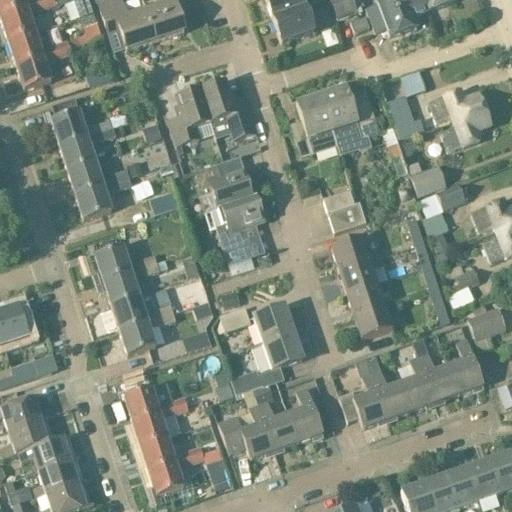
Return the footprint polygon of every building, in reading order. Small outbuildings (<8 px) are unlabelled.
[(0,0),(0,19),(52,3),(51,0),(34,0),(23,4),(21,0),(0,0)] [(125,54),(154,45),(144,15),(125,21),(117,0),(112,0),(97,5),(107,37),(119,34),(125,54)] [(144,0),(140,2),(144,15),(154,45),(182,36),(173,9),(179,7),(176,0),(144,0)] [(263,0),(271,22),(304,10),(300,0),(263,0)] [(356,17),(358,24),(364,21),(360,11),(364,9),(360,0),(330,0),(328,1),(336,24),(356,17)] [(407,6),(404,0),(382,0),(374,3),(377,10),(366,14),(374,36),(385,32),(388,40),(416,30),(413,20),(425,16),(419,2),(407,6)] [(404,0),(407,6),(419,2),(425,16),(452,5),(450,0),(404,0)] [(0,19),(0,25),(7,45),(34,36),(28,19),(55,10),(52,3),(0,19)] [(313,34),(304,10),(271,22),(280,46),(313,34)] [(364,21),(358,24),(349,27),(353,38),(368,32),(364,21)] [(34,36),(7,45),(15,70),(22,67),(68,52),(66,44),(48,50),(46,44),(37,47),(34,36)] [(70,59),(68,52),(22,67),(15,70),(23,95),(50,86),(44,67),(70,59)] [(107,74),(85,81),(89,91),(111,84),(107,74)] [(417,76),(399,83),(405,101),(424,95),(417,76)] [(199,95),(209,127),(224,123),(232,146),(255,139),(243,102),(230,106),(224,87),(199,95)] [(320,100),(337,151),(339,158),(359,151),(360,153),(371,149),(368,140),(373,139),(356,88),(320,100)] [(195,132),(209,127),(199,95),(174,103),(180,122),(167,126),(175,151),(198,143),(195,132)] [(450,121),(452,127),(483,115),(477,99),(463,104),(459,95),(442,101),(442,102),(427,108),(435,127),(450,121)] [(300,162),(337,151),(320,100),(295,108),(303,131),(291,135),(300,162)] [(386,106),(397,144),(423,135),(419,124),(409,127),(407,121),(409,121),(403,101),(386,106)] [(58,150),(112,132),(110,125),(95,130),(94,129),(83,132),(74,104),(50,112),(55,123),(50,125),(58,150)] [(483,115),(452,127),(454,133),(439,138),(447,157),(462,152),(479,146),(475,136),(490,130),(483,115)] [(155,129),(142,133),(146,147),(159,142),(155,129)] [(58,150),(66,175),(94,166),(88,149),(100,145),(100,146),(115,141),(112,132),(58,150)] [(66,175),(74,200),(128,182),(125,174),(110,178),(111,180),(100,183),(94,166),(66,175)] [(215,169),(194,176),(201,199),(212,196),(217,213),(221,212),(221,211),(250,202),(250,201),(242,176),(220,183),(215,169)] [(416,203),(444,192),(436,171),(408,181),(416,203)] [(130,191),(128,182),(74,200),(82,225),(110,216),(104,198),(116,194),(116,195),(130,191)] [(456,189),(433,198),(433,199),(417,205),(425,222),(441,216),(441,217),(464,208),(456,189)] [(322,204),(326,217),(353,208),(349,194),(322,204)] [(172,197),(149,205),(153,220),(177,212),(172,197)] [(226,228),(215,231),(227,269),(250,262),(241,234),(254,229),(262,226),(262,225),(266,224),(261,211),(258,212),(254,200),(250,201),(250,202),(221,211),(221,212),(226,228)] [(495,237),(511,230),(511,211),(506,214),(502,205),(485,211),(485,212),(470,218),(478,237),(492,231),(495,237)] [(353,208),(326,217),(333,238),(365,227),(358,206),(353,208)] [(413,252),(422,249),(414,225),(405,229),(413,252)] [(511,230),(495,237),(497,243),(482,248),(489,267),(504,262),(505,262),(511,259),(511,230)] [(441,238),(430,243),(436,257),(447,252),(441,238)] [(337,277),(368,267),(360,243),(329,253),(337,277)] [(413,252),(420,275),(430,272),(422,249),(413,252)] [(122,251),(94,260),(99,276),(93,278),(96,288),(156,268),(153,259),(139,264),(139,266),(128,270),(122,251)] [(447,268),(444,258),(436,260),(439,270),(447,268)] [(337,277),(345,299),(375,289),(371,275),(383,271),(380,262),(368,267),(337,277)] [(156,268),(96,288),(99,298),(105,296),(110,310),(138,301),(134,289),(146,285),(144,281),(159,276),(156,268)] [(199,280),(196,271),(184,274),(187,284),(199,280)] [(430,272),(420,275),(428,297),(438,294),(430,272)] [(472,273),(462,277),(452,281),(458,296),(478,288),(472,273)] [(375,289),(345,299),(352,322),(383,312),(375,289)] [(449,328),(438,294),(428,297),(439,331),(449,328)] [(236,297),(220,301),(223,314),(238,310),(236,297)] [(110,310),(118,335),(172,318),(169,309),(155,314),(155,315),(144,319),(138,301),(110,310)] [(462,314),(477,357),(491,352),(487,342),(504,336),(495,312),(485,316),(481,306),(462,314)] [(206,307),(192,312),(196,324),(211,319),(206,307)] [(0,316),(0,341),(2,348),(26,340),(17,311),(0,316)] [(262,348),(293,337),(283,311),(253,322),(259,341),(262,348)] [(218,338),(223,336),(223,338),(249,329),(243,312),(217,321),(219,326),(216,334),(218,338)] [(383,312),(352,322),(360,346),(390,336),(383,312)] [(175,326),(172,318),(118,335),(126,360),(154,351),(148,333),(160,329),(160,331),(175,326)] [(262,348),(271,374),(302,364),(293,337),(262,348)] [(412,348),(417,362),(433,407),(457,399),(447,370),(432,375),(422,345),(412,348)] [(447,370),(457,399),(481,390),(465,345),(455,349),(461,365),(447,370)] [(375,360),(364,364),(386,424),(409,416),(399,387),(385,392),(379,376),(380,375),(375,360)] [(413,382),(399,387),(409,416),(433,407),(417,362),(408,365),(413,382)] [(361,433),(386,424),(364,364),(351,369),(356,374),(359,383),(360,382),(366,399),(356,403),(354,397),(338,403),(346,427),(358,423),(361,433)] [(32,366),(9,374),(11,380),(14,389),(37,381),(32,366)] [(229,385),(235,400),(261,391),(255,375),(229,385)] [(214,381),(217,390),(227,387),(223,377),(214,381)] [(11,380),(0,383),(0,393),(14,389),(11,380)] [(227,388),(213,393),(218,405),(232,400),(227,388)] [(271,395),(268,389),(251,395),(273,455),(296,447),(286,419),(272,424),(267,408),(273,406),(269,396),(271,395)] [(131,426),(185,409),(182,401),(156,410),(150,392),(123,401),(131,426)] [(300,414),(286,419),(296,447),(321,438),(305,393),(295,397),(300,414)] [(251,395),(242,398),(253,430),(240,435),(235,422),(217,429),(228,459),(245,453),(249,464),(273,455),(251,395)] [(7,436),(47,423),(40,399),(0,412),(0,423),(2,423),(7,436)] [(131,426),(139,451),(166,442),(160,425),(187,416),(185,409),(131,426)] [(0,457),(2,464),(17,458),(47,448),(47,447),(55,445),(47,423),(7,436),(11,450),(0,453),(0,457)] [(33,463),(37,477),(77,463),(70,440),(55,445),(47,447),(47,448),(17,458),(20,467),(33,463)] [(139,451),(147,476),(201,458),(198,451),(172,459),(166,442),(139,451)] [(203,466),(201,458),(147,476),(155,501),(182,492),(179,481),(192,477),(190,470),(203,466)] [(486,467),(498,501),(511,496),(511,475),(506,460),(486,467)] [(32,504),(45,500),(85,486),(77,463),(37,477),(41,490),(29,494),(32,504)] [(486,467),(464,475),(477,509),(498,501),(486,467)] [(464,475),(443,482),(453,511),(468,511),(477,509),(464,475)] [(453,511),(443,482),(421,490),(429,511),(453,511)] [(84,511),(93,509),(85,486),(45,500),(48,511),(84,511)] [(402,511),(429,511),(421,490),(398,499),(402,511)]
